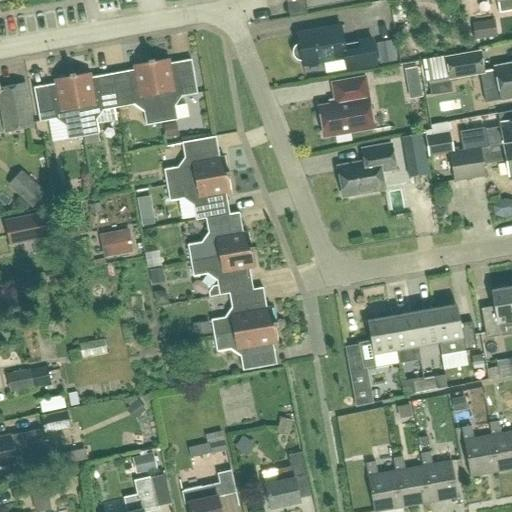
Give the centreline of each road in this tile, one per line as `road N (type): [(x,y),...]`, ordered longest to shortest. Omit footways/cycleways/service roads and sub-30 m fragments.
road 1 (residential): [(511,242),(338,269),(323,251),(228,10)]
road 2 (residential): [(0,48),(228,10)]
